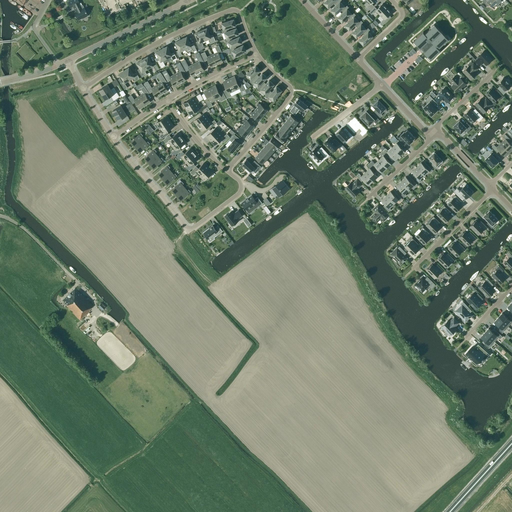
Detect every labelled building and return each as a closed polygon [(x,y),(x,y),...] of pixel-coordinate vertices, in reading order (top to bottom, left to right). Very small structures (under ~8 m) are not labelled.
[(78,3),(79,3),(79,2),(77,0),(70,0),(68,1),(67,2),(70,6),(71,7),(73,6),(75,11),(74,12),(78,20),(82,18),(82,19),(87,16),(86,15),(87,15),(82,5),(80,6),(78,3)] [(331,10),(335,14),(344,6),(340,2),(341,0),(336,0),(334,3),(336,5),(331,10)] [(365,0),(370,4),(365,8),(368,10),(373,5),(371,3),(374,0),(365,0)] [(376,10),(380,15),(387,8),(383,3),(377,9),(375,7),(369,12),(371,14),(376,10)] [(338,17),(342,22),(351,13),(347,9),(349,7),(347,5),(341,10),(343,12),(338,17)] [(387,8),(380,15),(384,19),(380,23),(382,25),(387,20),(385,18),(391,12),(387,8)] [(345,25),(349,29),(358,21),(354,17),(356,15),(354,12),(348,18),(350,20),(345,25)] [(233,19),(222,23),(223,29),(235,25),(233,19)] [(352,32),(356,37),(365,28),(361,24),(363,22),(361,20),(355,25),(357,27),(352,32)] [(447,37),(436,25),(431,30),(430,28),(425,33),(423,32),(414,39),(418,43),(417,44),(420,48),(421,47),(424,51),(427,55),(428,54),(432,58),(440,50),(438,48),(443,43),(442,42),(447,37)] [(359,40),(363,44),(372,36),(368,32),(370,30),(368,27),(362,33),(364,35),(359,40)] [(201,30),(205,40),(208,38),(210,43),(215,40),(213,35),(210,36),(207,28),(204,29),(204,28),(201,30)] [(225,32),(227,38),(238,34),(236,28),(229,30),(228,28),(221,30),(222,32),(222,33),(225,32)] [(202,41),(205,40),(201,30),(198,31),(198,32),(195,33),(198,41),(196,42),(199,49),(204,47),(202,41)] [(228,42),(230,47),(242,42),(239,36),(233,39),(231,37),(224,40),(226,43),(228,42)] [(190,44),(187,37),(181,39),(185,48),(187,51),(192,48),(193,51),(196,50),(193,43),(190,44)] [(180,51),(185,48),(181,39),(175,42),(179,50),(176,51),(179,57),(182,55),(180,51)] [(212,55),(217,64),(222,61),(219,54),(222,52),(218,45),(215,47),(218,52),(212,55)] [(242,52),(246,50),(243,45),(236,48),(235,45),(228,49),(230,52),(232,51),(235,56),(238,54),(238,55),(243,53),(242,52)] [(161,49),(168,61),(172,59),(173,61),(177,59),(174,52),(171,54),(167,46),(161,49)] [(164,63),(168,61),(161,49),(156,52),(160,59),(157,61),(161,68),(165,65),(164,63)] [(478,56),(479,57),(475,61),(479,66),(482,63),(481,63),(483,62),(486,65),(492,59),(484,51),(478,56)] [(199,61),(194,64),(198,73),(204,70),(200,63),(203,62),(198,52),(195,54),(199,61)] [(211,66),(217,64),(212,55),(207,57),(204,52),(201,54),(205,60),(207,59),(211,66)] [(142,59),(147,68),(153,65),(156,70),(159,69),(155,62),(152,64),(148,56),(142,59)] [(144,70),(147,68),(142,59),(137,63),(141,70),(139,71),(142,77),(147,74),(144,70)] [(198,73),(194,64),(188,67),(185,60),(181,61),(186,71),(189,69),(193,76),(198,73)] [(469,66),(463,71),(471,79),(477,74),(474,71),(478,68),(471,61),(467,65),(469,66)] [(180,71),(175,74),(180,83),(185,80),(182,73),(185,71),(179,62),(176,64),(180,71)] [(256,66),(246,74),(251,78),(260,70),(256,66)] [(124,71),(129,79),(132,77),(135,81),(140,78),(136,73),(133,74),(129,67),(124,71)] [(180,83),(175,74),(170,77),(166,70),(163,72),(168,81),(171,79),(175,86),(180,83)] [(129,79),(124,71),(118,74),(123,81),(120,83),(125,89),(127,87),(124,82),(129,79)] [(162,82),(157,85),(162,94),(167,90),(163,84),(166,82),(160,73),(157,75),(162,82)] [(258,86),(267,77),(262,73),(257,78),(255,76),(249,81),(252,84),(254,82),(258,86)] [(234,76),(229,79),(234,90),(239,88),(241,91),(244,90),(241,83),(238,84),(234,76)] [(457,92),(466,84),(460,78),(458,80),(454,76),(450,80),(453,84),(452,86),(457,92)] [(506,81),(503,78),(497,83),(500,86),(497,88),(503,94),(507,90),(511,86),(508,83),(506,80),(506,81)] [(234,90),(229,79),(223,82),(227,89),(224,91),(227,98),(230,96),(229,93),(234,90)] [(261,89),(265,93),(274,84),(269,80),(264,85),(262,83),(257,89),(259,91),(261,89)] [(162,94),(157,85),(152,88),(147,81),(144,83),(150,92),(153,90),(157,97),(162,94)] [(102,95),(111,89),(108,84),(99,90),(102,95)] [(144,93),(139,96),(145,105),(150,101),(146,94),(148,93),(144,86),(141,88),(144,93)] [(210,88),(216,99),(219,98),(221,101),(226,99),(222,91),(219,93),(215,86),(210,88)] [(279,93),(281,90),(276,86),(272,92),(269,90),(265,96),(268,98),(269,96),(274,100),(276,97),(277,98),(279,94),(279,93)] [(210,102),(216,99),(210,88),(204,91),(208,99),(205,100),(209,107),(212,105),(210,102)] [(452,96),(444,88),(438,93),(439,94),(435,98),(440,103),(443,100),(442,100),(443,99),(446,102),(452,96)] [(111,89),(102,95),(105,99),(114,94),(111,89)] [(487,93),(485,94),(493,102),(498,96),(501,99),(504,96),(499,92),(497,94),(491,89),(490,90),(489,89),(486,92),(487,93)] [(145,105),(139,96),(134,100),(131,95),(128,97),(133,103),(135,101),(140,108),(145,105)] [(434,107),(437,104),(430,96),(425,100),(428,103),(423,107),(426,110),(425,110),(428,113),(429,113),(431,115),(437,110),(434,107)] [(183,104),(186,109),(197,103),(194,97),(183,104)] [(294,106),(290,111),(295,115),(297,112),(300,109),(300,108),(303,111),(308,105),(298,98),(294,103),(296,105),(294,106)] [(481,99),(475,104),(483,113),(489,107),(488,107),(491,104),(486,99),(483,101),(481,99)] [(378,100),(373,105),(378,110),(375,112),(380,117),(383,115),(380,113),(385,108),(378,100)] [(263,115),(268,110),(260,104),(258,102),(256,105),(258,106),(255,109),(263,115)] [(129,103),(122,108),(121,105),(112,111),(115,115),(131,106),(129,103)] [(197,103),(186,109),(189,115),(197,110),(200,108),(197,103)] [(207,107),(206,104),(200,108),(197,110),(199,113),(200,112),(205,108),(206,108),(207,107)] [(118,120),(127,115),(125,113),(132,108),(131,106),(115,115),(118,120)] [(472,112),(469,109),(464,114),(471,123),(476,118),(479,121),(483,117),(475,108),(472,112)] [(251,115),(259,121),(263,115),(255,109),(253,112),(251,111),(250,113),(251,114),(251,115)] [(373,114),(371,116),(366,111),(360,116),(368,125),(373,120),(376,122),(379,120),(373,114)] [(194,121),(198,126),(208,118),(204,113),(194,121)] [(291,115),(287,119),(295,125),(299,121),(291,115)] [(160,129),(171,123),(166,116),(156,123),(160,129)] [(208,118),(198,126),(202,131),(212,123),(208,118)] [(352,121),(347,126),(354,134),(362,126),(355,118),(352,121)] [(250,132),(254,126),(247,120),(245,119),(243,121),(245,122),(242,125),(250,132)] [(287,119),(284,123),(292,129),(295,125),(287,119)] [(459,120),(453,126),(457,130),(456,130),(459,133),(459,132),(460,133),(464,129),(467,132),(471,127),(466,122),(464,125),(459,120)] [(173,127),(171,123),(160,129),(163,133),(160,135),(162,138),(168,134),(166,131),(173,127)] [(284,123),(281,127),(289,133),(292,129),(284,123)] [(238,131),(245,137),(250,132),(242,125),(240,128),(238,127),(236,129),(238,130),(238,131)] [(212,142),(221,133),(216,127),(206,136),(212,142)] [(281,127),(278,131),(286,137),(289,133),(281,127)] [(342,128),(336,133),(344,141),(349,136),(351,138),(353,136),(346,128),(344,130),(342,128)] [(410,132),(409,132),(407,130),(405,132),(404,131),(401,134),(400,133),(397,136),(402,142),(405,140),(409,144),(413,140),(412,140),(413,140),(415,138),(413,136),(412,135),(410,132)] [(277,131),(274,135),(282,142),(286,137),(278,131),(277,131)] [(172,145),(182,137),(178,132),(171,138),(169,135),(163,140),(165,143),(168,140),(172,145)] [(143,135),(141,133),(139,134),(131,141),(136,146),(144,139),(141,137),(143,135)] [(224,136),(221,133),(212,142),(215,145),(221,139),(223,142),(229,136),(227,134),(224,136)] [(240,139),(234,134),(230,140),(232,142),(227,148),(233,152),(240,144),(237,142),(240,139)] [(505,139),(501,143),(509,152),(511,149),(511,145),(508,141),(510,139),(505,134),(503,136),(505,139)] [(186,142),(182,137),(172,145),(176,150),(173,152),(175,155),(181,150),(179,147),(186,142)] [(272,137),(269,141),(277,148),(280,144),(272,137)] [(324,142),(333,151),(338,146),(337,145),(339,143),(335,138),(333,140),(330,137),(329,139),(328,138),(324,142)] [(144,139),(136,146),(140,151),(148,145),(150,143),(148,141),(146,142),(144,139)] [(267,139),(265,141),(267,143),(265,145),(273,152),(276,148),(277,148),(269,141),(267,139)] [(397,143),(392,147),(399,155),(404,150),(397,143)] [(509,152),(501,143),(497,147),(494,145),(492,147),(497,152),(499,150),(505,156),(509,152)] [(265,145),(262,149),(270,156),(273,152),(265,145)] [(329,155),(321,147),(317,151),(315,148),(310,153),(310,154),(309,155),(313,159),(314,158),(318,162),(324,156),(326,158),(329,155)] [(386,148),(383,151),(388,156),(388,157),(391,155),(395,159),(399,155),(392,147),(388,151),(386,148)] [(185,161),(195,153),(190,148),(184,154),(182,151),(176,156),(179,159),(181,156),(185,161)] [(153,150),(145,157),(150,162),(157,156),(155,153),(156,151),(154,149),(153,150)] [(262,149),(259,153),(266,160),(270,156),(262,149)] [(491,154),(485,159),(490,164),(489,164),(491,166),(491,165),(492,166),(495,164),(495,163),(497,161),(494,157),(497,155),(493,150),(490,153),(491,154)] [(383,156),(379,160),(386,167),(390,163),(386,158),(388,156),(383,151),(380,153),(382,155),(383,156)] [(434,152),(429,157),(433,161),(430,164),(436,169),(438,167),(437,165),(442,160),(434,152)] [(199,157),(195,153),(185,161),(189,165),(187,168),(189,170),(195,165),(192,163),(199,157)] [(259,153),(255,157),(263,163),(266,160),(259,153)] [(157,156),(150,162),(154,167),(162,161),(163,159),(161,157),(160,158),(157,156)] [(245,159),(241,163),(246,167),(244,169),(248,172),(250,171),(252,170),(255,172),(260,166),(254,160),(251,164),(245,159)] [(372,160),(369,163),(371,165),(376,170),(378,168),(381,171),(386,167),(379,160),(375,163),(372,160)] [(196,172),(199,175),(207,166),(204,162),(198,169),(196,166),(191,172),(193,174),(196,172)] [(417,167),(424,174),(428,170),(430,173),(433,170),(428,165),(425,167),(421,162),(417,167)] [(369,169),(365,172),(372,180),(377,175),(373,172),(376,170),(371,165),(369,163),(367,166),(369,169)] [(159,173),(163,178),(171,172),(168,169),(170,167),(168,165),(167,166),(166,166),(159,173)] [(207,166),(199,175),(204,180),(213,171),(207,166)] [(419,178),(424,174),(417,167),(412,171),(416,175),(414,177),(419,183),(421,180),(419,178)] [(171,172),(163,178),(168,184),(175,177),(177,176),(175,173),(173,175),(171,172)] [(365,172),(361,177),(368,184),(372,180),(365,172)] [(406,177),(401,181),(408,188),(413,184),(415,187),(417,184),(412,179),(410,181),(406,177)] [(358,188),(362,184),(356,178),(351,183),(350,182),(344,187),(353,197),(359,191),(356,189),(358,187),(358,188)] [(282,180),(270,189),(274,196),(277,194),(279,196),(289,188),(282,180)] [(180,182),(172,189),(177,194),(185,188),(182,185),(183,183),(182,181),(180,182)] [(404,192),(408,188),(401,181),(397,185),(401,189),(398,192),(404,197),(406,195),(404,192)] [(457,188),(453,191),(462,200),(465,197),(466,198),(472,192),(465,185),(459,190),(457,188)] [(185,188),(177,194),(181,199),(189,193),(190,191),(189,189),(187,190),(185,188)] [(386,195),(393,203),(397,199),(399,201),(402,199),(397,193),(395,195),(391,191),(386,195)] [(459,203),(461,201),(455,194),(452,197),(453,198),(448,203),(456,211),(457,210),(458,211),(460,208),(460,207),(461,206),(459,203)] [(251,195),(242,202),(245,206),(244,207),(246,210),(250,207),(252,209),(258,204),(259,205),(262,203),(257,197),(255,199),(251,195)] [(393,203),(386,195),(382,200),(385,204),(383,206),(388,211),(391,209),(389,207),(393,203)] [(374,212),(370,217),(376,224),(381,219),(383,222),(390,216),(387,213),(378,203),(371,209),(374,212)] [(448,214),(450,212),(444,205),(441,208),(442,209),(437,214),(445,222),(446,221),(447,221),(450,219),(449,218),(450,216),(448,214)] [(231,211),(224,216),(232,225),(238,220),(237,219),(242,215),(238,210),(235,213),(234,214),(231,211)] [(498,219),(489,210),(487,213),(486,212),(485,213),(486,213),(483,216),(489,221),(487,223),(491,228),(494,226),(492,225),(498,219)] [(437,225),(440,222),(433,216),(431,219),(432,220),(426,225),(434,233),(435,231),(436,232),(439,229),(438,229),(440,227),(437,225)] [(487,227),(481,221),(478,223),(476,221),(474,222),(474,221),(471,224),(472,225),(470,226),(478,234),(483,229),(484,230),(487,227)] [(213,225),(203,232),(208,239),(212,236),(214,237),(222,231),(218,225),(215,227),(213,225)] [(426,236),(429,233),(423,227),(420,229),(421,230),(416,236),(423,243),(425,242),(425,243),(428,240),(427,239),(429,238),(426,236)] [(476,238),(470,232),(467,234),(465,232),(463,233),(463,232),(460,235),(461,236),(459,237),(467,245),(472,240),(473,241),(476,238)] [(405,246),(413,254),(414,253),(415,253),(417,251),(417,250),(418,249),(416,246),(418,244),(412,237),(409,240),(410,241),(405,246)] [(465,249),(459,242),(456,245),(454,243),(453,244),(452,243),(449,246),(450,247),(448,248),(456,256),(461,251),(462,252),(465,249)] [(397,248),(391,254),(400,264),(406,258),(400,252),(402,249),(399,246),(397,249),(397,248)] [(454,260),(448,253),(445,256),(443,253),(442,255),(441,254),(438,257),(439,257),(438,259),(445,267),(451,261),(452,262),(454,260)] [(428,268),(427,270),(434,278),(440,272),(441,273),(443,271),(437,264),(434,267),(432,264),(431,266),(430,265),(427,268),(428,268)] [(503,270),(499,265),(495,269),(496,271),(491,275),(494,279),(495,278),(500,283),(505,278),(500,273),(503,270)] [(424,279),(422,277),(415,284),(419,288),(419,289),(422,292),(425,289),(425,288),(428,286),(431,289),(436,284),(427,276),(424,279)] [(479,287),(488,297),(494,291),(490,287),(493,284),(488,279),(485,281),(479,287)] [(88,298),(86,299),(81,294),(80,294),(74,288),(62,300),(67,305),(66,305),(80,320),(89,311),(89,310),(93,306),(89,302),(90,300),(88,298)] [(473,293),(466,299),(475,309),(482,303),(480,301),(483,299),(477,293),(475,295),(473,293)] [(456,311),(465,321),(471,315),(466,309),(468,307),(463,301),(460,304),(462,305),(456,311)] [(502,313),(498,317),(508,326),(511,321),(511,317),(509,315),(507,317),(502,313)] [(459,322),(454,317),(449,322),(448,320),(441,326),(450,335),(456,329),(454,327),(455,325),(456,325),(459,322)] [(498,317),(494,322),(499,326),(497,329),(502,333),(508,326),(498,317)] [(488,328),(485,332),(494,341),(498,337),(500,338),(502,336),(496,330),(494,333),(488,328)] [(485,332),(481,337),(486,341),(484,344),(488,348),(494,341),(485,332)] [(473,348),(467,355),(473,360),(473,359),(478,364),(483,358),(486,360),(490,356),(480,347),(477,351),(473,348)]
